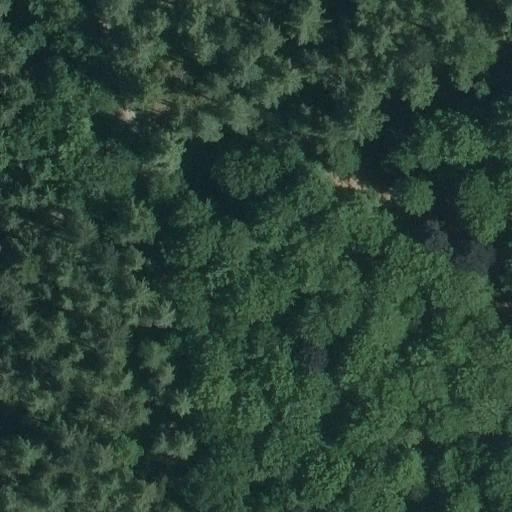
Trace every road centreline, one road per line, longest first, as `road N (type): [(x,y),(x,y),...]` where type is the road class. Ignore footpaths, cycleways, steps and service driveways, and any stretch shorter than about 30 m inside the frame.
road 1 (track): [(0,243),(144,177),(221,511)]
road 2 (track): [(511,101),(144,177)]
road 3 (track): [(86,0),(144,177)]
